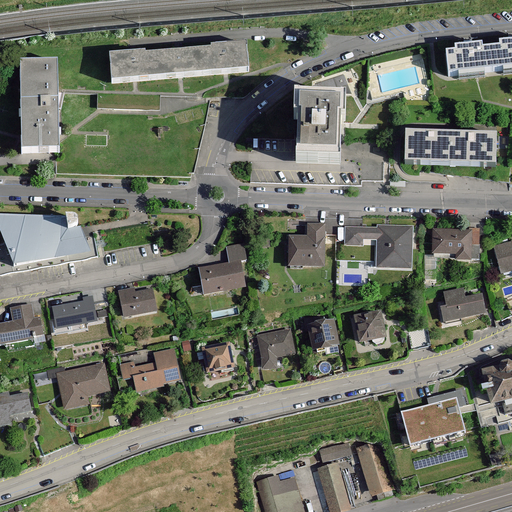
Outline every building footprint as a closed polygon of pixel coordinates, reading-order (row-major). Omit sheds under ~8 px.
[(511,44),(447,51),(449,76),(511,70),(511,44)] [(248,47),(111,57),(113,82),(250,73),(248,47)] [(59,67),(22,67),(22,156),(59,156),(59,67)] [(295,96),(294,164),(340,164),(340,96),(295,96)] [(405,135),(404,165),(495,167),(496,137),(405,135)] [(73,219),(0,220),(0,230),(11,251),(0,253),(0,283),(104,264),(91,228),(73,219)] [(285,267),(324,270),(327,225),(306,223),(305,237),(288,236),(285,267)] [(410,229),(340,230),(341,268),(411,267),(410,229)] [(478,231),(432,230),(431,262),(478,263),(478,231)] [(511,244),(491,252),(499,277),(511,272),(511,244)] [(196,270),(202,299),(243,289),(237,262),(246,260),(242,245),(225,249),(229,263),(196,270)] [(463,287),(443,291),(446,306),(435,308),(439,327),(487,318),(482,293),(465,296),(463,287)] [(133,288),(118,292),(125,319),(158,310),(153,290),(134,295),(133,288)] [(93,302),(55,309),(59,330),(97,323),(93,302)] [(14,322),(0,324),(0,348),(49,339),(44,316),(36,317),(33,303),(11,308),(14,322)] [(380,310),(352,316),(360,346),(387,340),(380,310)] [(335,318),(305,325),(311,354),(341,348),(335,318)] [(292,331),(256,337),(262,375),(279,372),(276,358),(296,355),(292,331)] [(202,374),(231,370),(227,342),(199,346),(202,374)] [(134,396),(182,384),(174,350),(153,355),(155,364),(137,369),(135,362),(117,366),(121,382),(130,380),(134,396)] [(83,398),(109,393),(104,364),(54,372),(62,414),(85,409),(83,398)] [(511,367),(481,375),(489,410),(506,406),(508,421),(511,420),(511,367)] [(27,391),(7,395),(0,396),(0,427),(13,425),(11,418),(32,414),(27,391)] [(461,397),(403,411),(413,449),(470,435),(461,397)] [(347,446),(318,454),(322,467),(338,462),(350,459),(347,446)] [(382,449),(357,457),(370,499),(395,492),(382,449)] [(322,467),(317,468),(329,511),(346,511),(352,511),(338,462),(322,467)] [(285,479),(298,475),(296,470),(283,473),(285,479)] [(276,475),(254,482),(264,511),(309,511),(297,476),(279,483),(276,475)]
